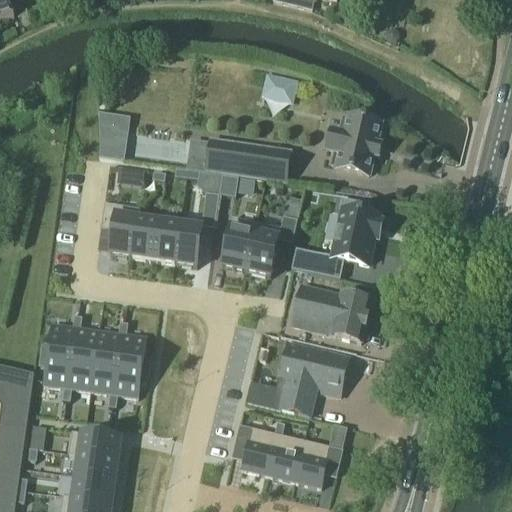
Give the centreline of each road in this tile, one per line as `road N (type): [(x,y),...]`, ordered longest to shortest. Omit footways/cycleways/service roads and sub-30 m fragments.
road 1 (residential): [(178,499),(221,327),(200,302),(75,293),(90,175)]
road 2 (secondary): [(404,511),(511,79)]
